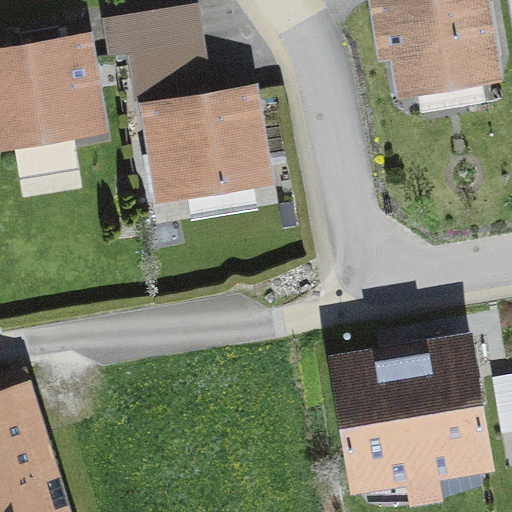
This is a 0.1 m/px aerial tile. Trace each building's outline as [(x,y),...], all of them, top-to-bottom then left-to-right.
[(490,73),(478,0),(406,0),(380,4),(388,49),(399,47),(406,86),(490,73)] [(160,106),(204,99),(188,6),(105,21),(111,55),(129,51),(136,94),(157,90),(160,106)] [(81,40),(60,44),(57,26),(21,32),(24,50),(0,53),(0,140),(84,126),(77,87),(89,85),(81,40)] [(247,91),(204,99),(160,106),(151,108),(159,152),(144,154),(151,193),(178,190),(262,176),(247,91)] [(463,344),(340,364),(359,477),(406,469),(412,505),(440,501),(434,464),(482,456),(463,344)] [(15,371),(0,375),(0,511),(46,511),(23,439),(34,436),(15,371)]
